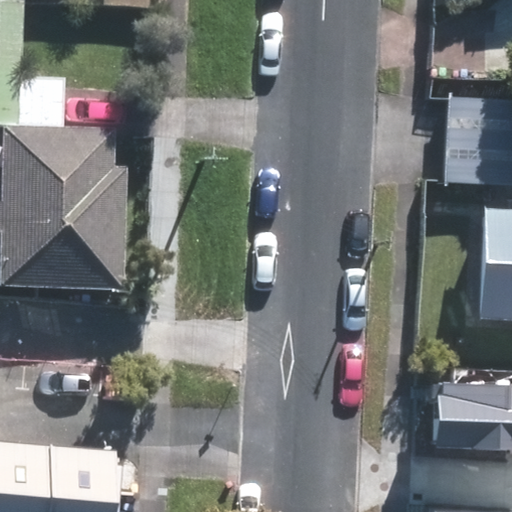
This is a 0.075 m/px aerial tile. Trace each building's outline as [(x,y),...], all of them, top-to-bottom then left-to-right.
[(0,0),(0,279),(115,282),(117,162),(105,162),(106,122),(55,121),(56,73),(15,73),(16,0),(0,0)] [(511,88),(429,83),(425,170),(508,173),(511,88)] [(459,307),(511,309),(511,176),(505,176),(505,195),(464,193),(459,307)] [(432,438),(511,440),(511,379),(434,376),(432,438)] [(0,511),(37,511),(44,435),(0,431),(0,511)] [(37,511),(102,511),(109,441),(44,435),(37,511)]
